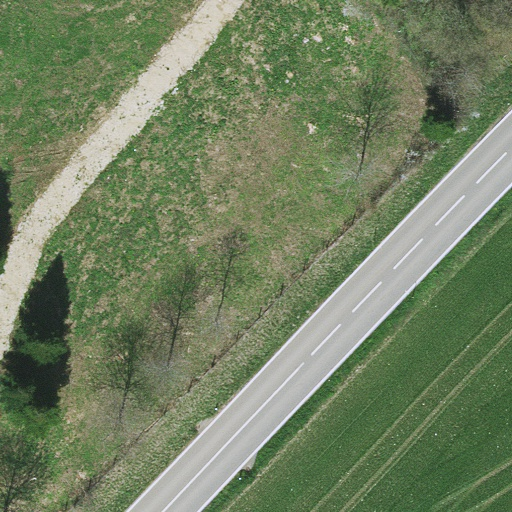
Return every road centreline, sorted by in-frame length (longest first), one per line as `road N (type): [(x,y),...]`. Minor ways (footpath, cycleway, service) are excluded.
road 1 (tertiary): [(163,511),(511,146)]
road 2 (track): [(0,304),(52,205),(226,0)]
